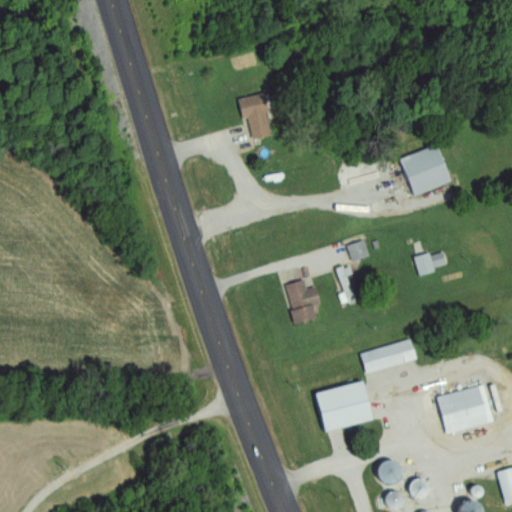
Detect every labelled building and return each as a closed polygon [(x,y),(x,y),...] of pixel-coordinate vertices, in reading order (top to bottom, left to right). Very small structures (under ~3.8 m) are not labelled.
[(275,136),(268,94),(242,99),(246,120),(251,119),(255,139),(275,136)] [(454,184),(442,146),(404,158),(416,196),(454,184)] [(372,257),(367,242),(351,247),(356,263),(372,257)] [(423,277),(439,272),(433,253),(417,258),(423,277)] [(340,270),(350,304),(360,301),(350,267),(340,270)] [(289,285),(298,325),(321,320),(318,308),(325,306),(320,287),(310,290),(308,281),(289,285)] [(420,362),(415,341),(364,352),(369,373),(420,362)] [(328,433),(377,421),(367,382),(319,393),(328,433)] [(441,396),(449,435),(498,424),(489,385),(441,396)] [(391,487),(405,478),(394,460),(379,470),(391,487)] [(511,506),(511,469),(500,473),(510,507),(511,506)] [(417,493),(429,489),(426,479),(414,483),(417,493)] [(483,511),(479,501),(462,508),(464,511),(483,511)]
